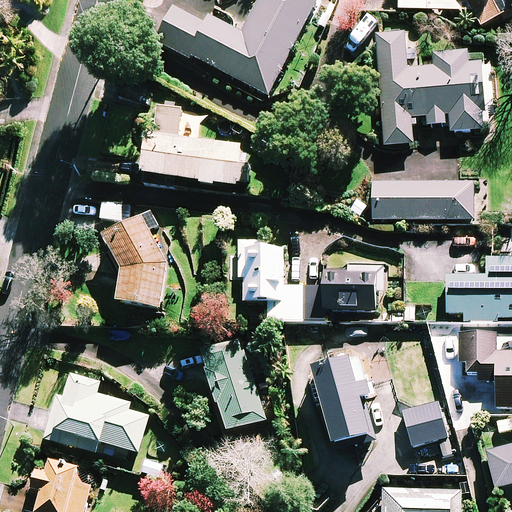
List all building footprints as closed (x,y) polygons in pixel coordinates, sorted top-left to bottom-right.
[(319,0),(260,0),(243,36),(207,18),(204,24),(175,9),(157,45),(191,62),(192,59),(270,98),(319,0)] [(511,0),(457,0),(457,3),(427,2),(427,0),(400,0),(400,11),(427,12),(473,13),(483,28),(511,13),(511,0)] [(451,135),(485,133),(484,115),(487,114),(484,66),(468,67),(468,55),(434,57),(434,71),(408,72),(406,35),(378,37),(385,149),(414,147),(412,120),(428,119),(428,128),(447,127),(446,118),(450,117),(451,135)] [(241,145),(147,137),(144,178),(249,186),(250,167),(239,166),(241,145)] [(475,223),(475,186),(374,185),(373,223),(475,223)] [(130,207),(103,205),(102,221),(129,223),(130,207)] [(166,268),(143,220),(108,237),(123,279),(120,306),(159,311),(166,268)] [(264,244),(240,244),(241,256),(230,256),(231,280),(245,280),(245,304),(269,304),(269,325),(326,324),(326,312),(377,312),(376,294),(385,294),(385,268),(348,268),(349,273),(324,273),(324,290),(284,290),(284,251),(264,251),(264,244)] [(449,278),(450,317),(464,316),(464,323),(511,322),(511,260),(488,261),(488,277),(449,278)] [(466,367),(466,376),(478,376),(478,384),(496,384),(496,410),(511,409),(511,354),(497,355),(497,335),(460,335),(460,367),(466,367)] [(266,423),(242,342),(203,354),(227,434),(266,423)] [(365,384),(374,382),(372,371),(362,374),(358,360),(314,372),(335,449),(374,439),(370,423),(364,400),(369,399),(365,384)] [(115,389),(72,377),(66,400),(57,398),(46,441),(102,456),(104,446),(140,455),(150,418),(128,412),(129,405),(112,401),(115,389)] [(443,459),(454,457),(441,404),(402,414),(411,451),(439,444),(443,459)] [(511,434),(511,419),(496,423),(499,437),(511,434)] [(511,447),(488,454),(497,491),(511,487),(511,447)] [(43,496),(38,511),(86,511),(92,487),(77,484),(82,465),(51,458),(47,475),(35,472),(30,493),(43,496)] [(164,465),(146,461),(143,476),(162,479),(164,465)] [(396,489),(384,489),(383,511),(463,511),(464,492),(452,492),(452,477),(430,477),(430,492),(418,491),(419,478),(397,478),(396,489)]
